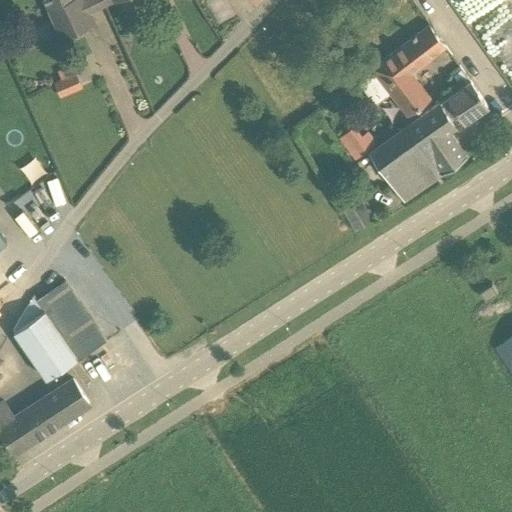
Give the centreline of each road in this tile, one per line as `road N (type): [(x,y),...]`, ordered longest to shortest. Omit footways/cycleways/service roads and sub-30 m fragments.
road 1 (tertiary): [(0,502),(511,168)]
road 2 (unclassified): [(0,334),(99,186),(270,0)]
road 3 (unclassified): [(511,119),(427,0)]
